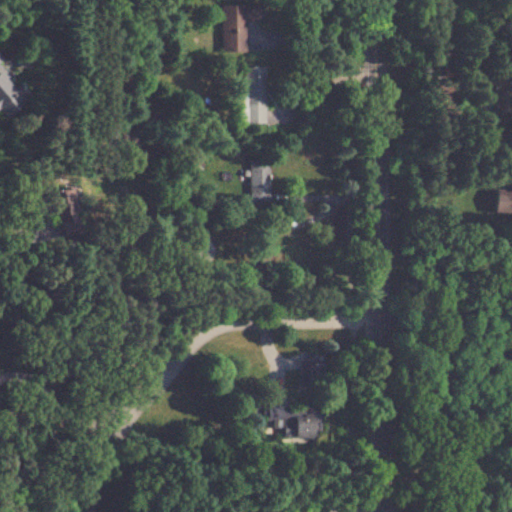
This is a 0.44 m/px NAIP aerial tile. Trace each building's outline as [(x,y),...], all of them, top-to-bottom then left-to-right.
[(259,23),(259,4),(219,3),(219,52),(243,52),(244,23),(259,23)] [(0,115),(18,102),(2,80),(8,75),(0,64),(0,115)] [(262,122),(262,65),(242,65),(242,92),(236,92),(236,122),(262,122)] [(247,203),(267,203),(267,159),(247,159),(247,203)] [(52,217),(69,212),(62,187),(45,192),(52,217)] [(488,212),(511,213),(511,189),(490,188),(488,212)] [(303,356),(303,385),(318,385),(318,356),(303,356)] [(281,403),(265,403),(266,427),(280,427),(280,438),(309,437),(309,411),(281,412),(281,403)]
